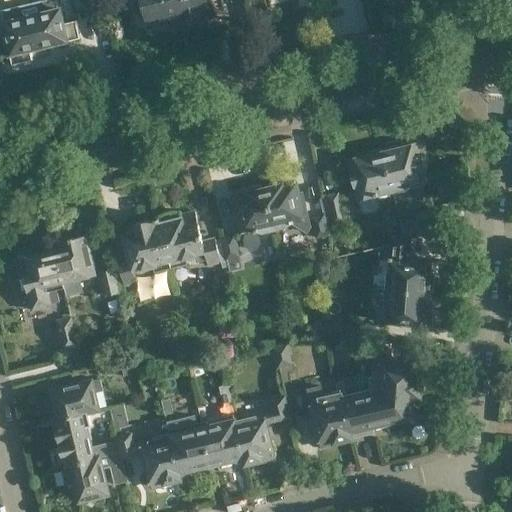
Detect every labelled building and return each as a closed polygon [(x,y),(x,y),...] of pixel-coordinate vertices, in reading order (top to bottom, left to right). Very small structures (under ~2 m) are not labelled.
[(29,51),(80,39),(75,21),(63,24),(57,0),(44,0),(0,10),(0,18),(11,66),(31,61),(29,51)] [(207,0),(141,0),(147,21),(170,15),(173,27),(212,17),(207,0)] [(396,143),(382,146),(393,193),(411,189),(412,192),(422,190),(420,183),(426,181),(419,153),(414,154),(411,143),(399,146),(396,143)] [(377,193),(382,196),(393,193),(382,146),(369,149),(366,154),(354,157),(357,168),(351,169),(358,197),(361,210),(366,213),(377,210),(380,206),(377,193)] [(283,181),(264,186),(275,228),(275,227),(281,229),(288,227),(291,224),(294,223),(308,232),(311,226),(306,207),(303,207),(299,191),(297,192),(294,180),(283,183),(283,181)] [(275,230),(275,228),(264,186),(246,190),(246,192),(235,194),(238,207),(236,207),(240,221),(241,221),(245,235),(243,238),(245,246),(250,249),(258,248),(261,242),(258,232),(263,233),(275,230)] [(333,225),(336,224),(337,231),(346,228),(344,222),(346,222),(340,191),(326,194),(333,225)] [(434,209),(414,214),(417,226),(437,221),(434,209)] [(157,218),(169,268),(169,269),(187,264),(186,256),(194,254),(196,263),(206,260),(207,264),(208,266),(222,263),(223,268),(229,267),(221,237),(209,240),(208,238),(201,239),(195,211),(179,215),(178,212),(173,211),(166,213),(157,218)] [(326,213),(312,216),(312,218),(314,218),(318,238),(320,237),(319,237),(331,234),(326,213)] [(169,268),(157,218),(121,226),(129,259),(117,262),(119,268),(113,269),(118,293),(120,301),(126,300),(123,284),(136,281),(132,267),(142,265),(142,267),(152,264),(154,272),(169,268)] [(221,237),(229,266),(230,270),(242,267),(234,234),(221,237)] [(62,281),(63,283),(95,275),(85,235),(58,242),(60,250),(54,251),(61,281),(62,281)] [(430,273),(431,259),(409,257),(411,237),(393,235),(392,243),(380,246),(378,260),(391,261),(390,271),(386,270),(384,287),(433,291),(434,273),(430,273)] [(61,281),(54,251),(28,258),(30,267),(21,269),(28,297),(30,296),(33,309),(58,303),(55,290),(64,288),(63,283),(62,281),(61,281)] [(106,296),(118,293),(113,269),(100,272),(106,296)] [(430,325),(433,291),(384,287),(383,307),(387,308),(386,321),(430,325)] [(64,349),(78,346),(71,317),(57,321),(64,349)] [(328,336),(358,340),(360,326),(330,322),(328,336)] [(272,346),(278,368),(293,364),(288,342),(272,346)] [(420,396),(422,366),(386,363),(388,347),(368,345),(367,357),(376,358),(374,376),(370,376),(369,386),(373,388),(373,392),(414,395),(420,396)] [(186,350),(178,352),(180,360),(188,358),(186,350)] [(120,361),(123,375),(136,371),(133,358),(120,361)] [(87,411),(88,411),(99,409),(95,390),(102,388),(100,379),(93,380),(53,390),(59,417),(87,411)] [(340,393),(349,431),(406,418),(413,410),(414,395),(373,392),(373,388),(369,386),(369,389),(347,394),(344,380),(335,382),(337,390),(338,393),(340,393)] [(234,413),(228,384),(219,386),(224,407),(220,408),(222,416),(207,420),(212,444),(202,447),(206,466),(244,457),(234,418),(236,418),(235,413),(234,413)] [(338,393),(337,390),(323,394),(321,385),(307,388),(321,446),(351,439),(349,431),(340,393),(338,393)] [(234,418),(244,457),(245,464),(275,457),(267,422),(289,416),(284,396),(270,399),(273,409),(236,418),(234,418)] [(170,398),(164,400),(161,400),(165,415),(174,413),(170,398)] [(87,411),(59,417),(53,419),(64,465),(70,463),(99,456),(121,451),(118,440),(91,447),(87,426),(91,425),(88,411),(87,411)] [(170,428),(181,473),(206,466),(202,447),(212,444),(207,420),(181,426),(179,417),(167,420),(169,429),(170,428)] [(181,473),(170,428),(169,429),(170,433),(134,442),(132,432),(117,436),(118,440),(121,451),(122,457),(143,452),(151,486),(182,479),(181,473)] [(122,457),(121,451),(99,456),(70,463),(71,467),(63,469),(67,483),(75,481),(79,500),(108,494),(102,467),(111,465),(115,483),(127,480),(122,457)]
